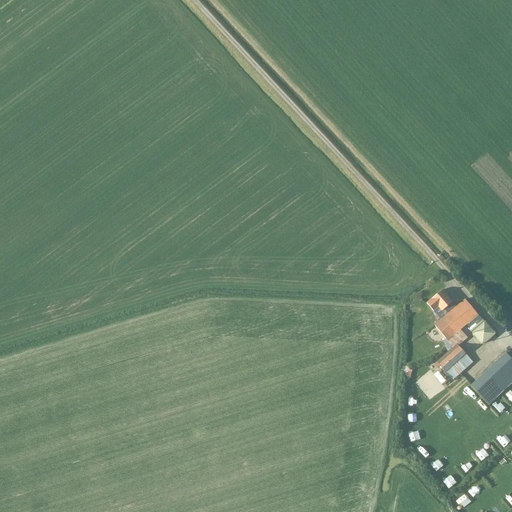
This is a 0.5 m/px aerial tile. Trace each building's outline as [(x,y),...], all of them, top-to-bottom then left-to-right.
[(441,311),(443,309),(451,302),(452,302),(441,290),(426,303),(432,311),(437,306),(441,311)] [(454,307),(447,313),(434,323),(447,340),(460,329),(477,314),(464,299),(454,307)] [(451,302),(443,309),(447,313),(454,307),(451,302)] [(483,320),(470,331),(481,345),(494,334),(483,320)] [(456,343),(465,336),(460,329),(447,340),(452,347),(456,343)] [(456,343),(452,347),(436,361),(445,372),(465,354),(456,343)] [(511,359),(505,352),(470,385),(488,404),(511,381),(511,359)] [(470,360),(465,354),(445,372),(451,379),(470,360)] [(406,372),(413,374),(415,365),(409,363),(406,372)] [(451,405),(446,409),(452,416),(457,411),(451,405)]
